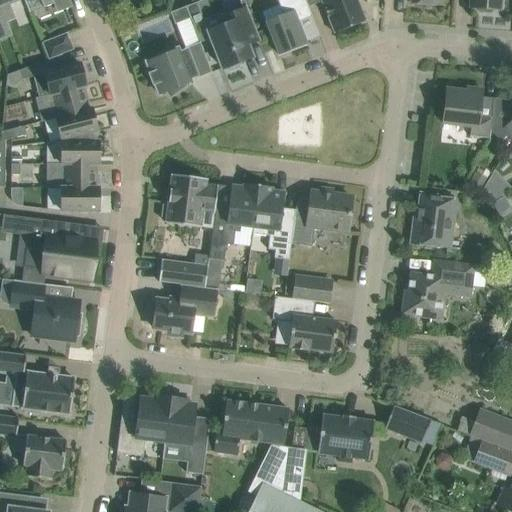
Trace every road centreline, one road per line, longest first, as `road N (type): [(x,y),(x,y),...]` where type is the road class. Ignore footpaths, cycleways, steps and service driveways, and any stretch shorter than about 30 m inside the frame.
road 1 (residential): [(385,181),(357,377),(342,391),(112,359)]
road 2 (residential): [(133,145),(405,44)]
road 3 (residential): [(133,145),(112,359)]
road 4 (residential): [(385,181),(207,157)]
road 5 (residential): [(112,359),(89,511)]
road 6 (residential): [(89,0),(119,76),(133,145)]
road 7 (residential): [(405,44),(385,181)]
